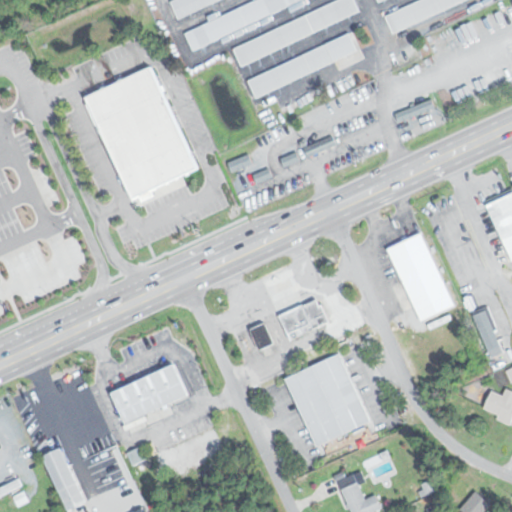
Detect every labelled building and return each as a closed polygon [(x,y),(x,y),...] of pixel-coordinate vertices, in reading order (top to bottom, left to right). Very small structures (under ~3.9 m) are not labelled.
[(216,0),(169,0),(177,17),(216,0)] [(303,0),(254,0),(184,30),(192,48),(303,0)] [(338,0),(234,48),(242,66),(359,11),(353,0),(338,0)] [(419,0),(385,16),(393,33),(465,0),(419,0)] [(247,78),(255,95),(358,53),(351,35),(247,78)] [(201,166),(153,66),(90,97),(138,197),(201,166)] [(396,114),(400,124),(437,110),(433,100),(396,114)] [(511,193),(488,205),(511,257),(511,193)] [(423,233),(389,249),(422,322),(456,306),(423,233)] [(281,315),(293,339),(331,321),(321,296),(281,315)] [(473,317),(492,357),(506,351),(486,310),(473,317)] [(288,376),(316,446),(371,424),(343,354),(288,376)] [(112,391),(127,426),(136,422),(144,419),(146,423),(171,413),(168,405),(188,397),(175,365),(112,391)] [(484,409),(511,421),(511,399),(492,391),(484,409)] [(44,456),(68,511),(86,504),(62,448),(44,456)] [(146,459),(141,448),(128,454),(133,465),(146,459)] [(351,511),(377,511),(383,510),(376,494),(366,499),(359,484),(365,481),(361,472),(339,481),(351,511)] [(485,511),(492,503),(475,491),(461,511),(462,511),(485,511)]
